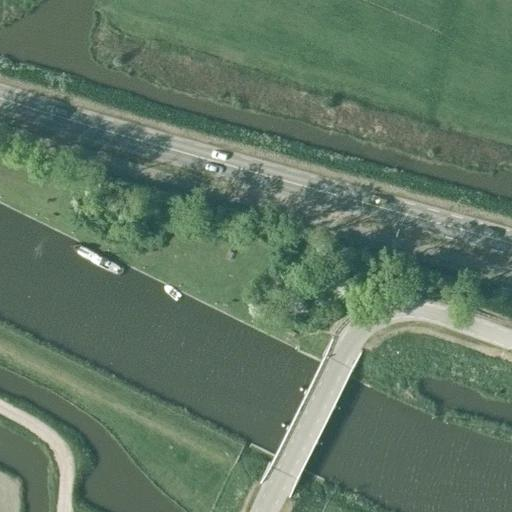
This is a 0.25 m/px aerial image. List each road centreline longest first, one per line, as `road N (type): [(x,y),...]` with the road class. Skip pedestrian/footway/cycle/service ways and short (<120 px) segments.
road 1 (primary): [(511,245),(0,99)]
road 2 (unclassified): [(263,511),(355,330),(369,319),(414,311),(511,341)]
road 3 (track): [(0,409),(56,442),(64,511)]
